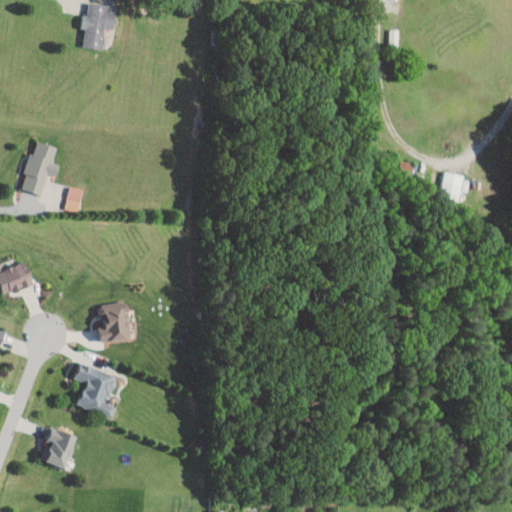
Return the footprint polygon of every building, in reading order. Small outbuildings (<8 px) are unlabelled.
[(94,42),(95,22),(105,23),(107,6),(98,5),(98,0),(74,0),(73,22),(75,22),(73,40),(94,42)] [(31,189),(38,168),(47,170),(51,160),(43,157),(48,140),(25,134),(16,166),(17,167),(12,183),(31,189)] [(439,196),(458,200),(463,174),(444,170),(439,196)] [(53,202),(67,205),(72,183),(59,180),(53,202)] [(0,285),(30,277),(23,254),(0,260),(0,285)] [(119,333),(116,296),(87,299),(91,336),(119,333)] [(109,371),(69,355),(63,371),(74,375),(66,397),(104,412),(108,401),(98,397),(109,371)] [(36,438),(43,440),(38,455),(61,462),(71,428),(41,420),(36,438)]
